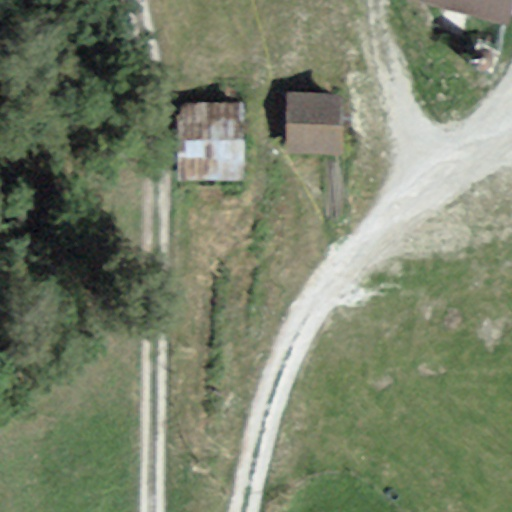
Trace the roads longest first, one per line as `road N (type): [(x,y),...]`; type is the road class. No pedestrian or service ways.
road 1 (track): [(140,0),(152,49),(164,317),(159,511)]
road 2 (track): [(249,511),(302,323),(389,209),(511,116)]
